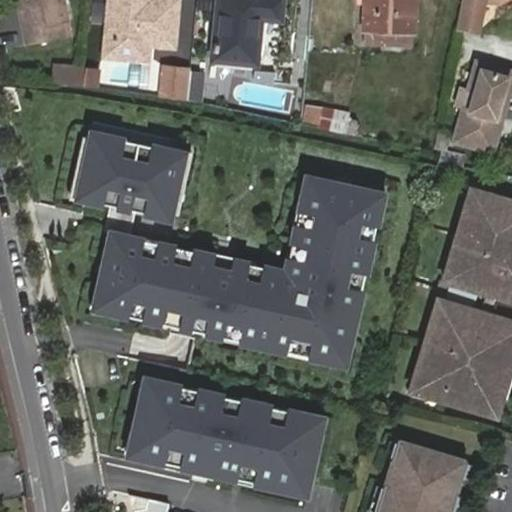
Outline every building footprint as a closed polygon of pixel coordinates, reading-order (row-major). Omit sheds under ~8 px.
[(16,0),(25,45),(63,39),(60,23),(66,22),(62,0),(16,0)] [(110,0),(106,56),(141,59),(142,44),(174,46),(178,1),(166,0),(110,0)] [(215,0),(211,54),(255,58),(259,11),(282,13),(283,0),(215,0)] [(364,35),(363,44),(411,46),(413,0),(363,0),(361,35),(364,35)] [(462,0),(457,25),(477,30),(481,0),(462,0)] [(162,95),(187,97),(189,67),(164,65),(162,95)] [(492,151),(511,80),(511,72),(485,65),(471,111),(460,108),(450,140),(492,151)] [(54,82),(84,84),(85,70),(55,67),(54,82)] [(85,70),(84,84),(96,85),(97,69),(85,68),(85,70)] [(201,80),(189,79),(187,97),(186,100),(199,102),(201,80)] [(306,105),(304,121),(317,123),(319,106),(306,105)] [(168,209),(181,150),(173,148),(89,129),(88,135),(75,194),(83,196),(107,201),(133,207),(166,215),(168,209)] [(75,194),(88,135),(81,133),(66,195),(82,199),(83,196),(75,194)] [(175,211),(189,149),(173,145),(173,148),(181,150),(168,209),(175,211)] [(348,344),(364,272),(358,271),(362,255),(368,256),(378,212),(368,210),(373,190),(365,189),(304,174),(299,194),(305,195),(295,237),(290,235),(282,269),(251,262),(211,253),(209,258),(190,254),(191,248),(127,234),(113,231),(109,250),(104,249),(96,285),(100,286),(96,306),(112,310),(144,317),(145,312),(164,316),(163,322),(185,326),(201,330),(202,325),(237,333),(235,338),(284,349),(285,343),(306,348),(304,354),(321,357),(335,361),(339,342),(348,344)] [(380,213),(386,190),(366,186),(365,189),(373,190),(368,210),(378,212),(380,213)] [(511,199),(473,188),(467,208),(459,234),(452,261),(446,280),(511,299),(511,199)] [(295,237),(305,195),(299,194),(296,193),(287,235),(290,235),(295,237)] [(127,234),(133,207),(107,201),(101,228),(106,229),(113,231),(127,234)] [(459,234),(467,208),(459,206),(451,232),(459,234)] [(109,250),(113,231),(106,229),(101,248),(104,249),(109,250)] [(452,261),(459,234),(451,232),(443,258),(452,261)] [(251,259),(191,246),(191,248),(190,254),(209,258),(211,253),(251,262),(251,259)] [(367,272),(370,257),(368,256),(362,255),(358,271),(364,272),(367,272)] [(96,306),(100,286),(96,285),(93,285),(88,307),(111,313),(112,310),(96,306)] [(511,335),(511,319),(441,299),(435,318),(427,345),(413,390),(489,413),(495,393),(503,367),(511,340),(511,335)] [(163,322),(164,316),(145,312),(144,317),(143,320),(162,324),(163,322)] [(427,345),(435,318),(426,315),(419,342),(427,345)] [(235,338),(237,333),(202,325),(201,330),(201,333),(235,341),(235,338)] [(511,369),(511,367),(511,340),(503,367),(511,369)] [(345,366),(350,344),(348,344),(339,342),(335,361),(321,357),(320,360),(345,366)] [(419,370),(427,345),(419,342),(411,368),(419,370)] [(304,354),(306,348),(285,343),(284,349),(283,352),(304,357),(304,354)] [(504,396),(511,369),(503,367),(495,393),(504,396)] [(142,398),(147,377),(139,375),(134,396),(138,397),(142,398)] [(303,488),(315,438),(309,436),(314,415),(263,403),(262,408),(242,404),(243,399),(147,377),(142,398),(138,397),(130,431),(135,432),(130,453),(191,467),(190,473),(210,478),(212,472),(234,477),(235,472),(251,476),(250,480),(282,488),(283,483),(303,488)] [(263,403),(264,399),(244,395),(243,399),(242,404),(262,408),(263,403)] [(319,439),(324,417),(314,415),(309,436),(315,438),(319,439)] [(130,453),(135,432),(130,431),(126,430),(121,451),(130,453)] [(451,511),(466,460),(396,441),(375,511),(451,511)] [(250,480),(251,476),(235,472),(234,477),(233,481),(249,484),(250,480)] [(302,496),(303,488),(283,483),(282,488),(281,492),(302,496)] [(146,497),(127,492),(130,508),(143,506),(146,497)] [(164,511),(167,503),(146,497),(143,506),(130,508),(130,511),(164,511)]
